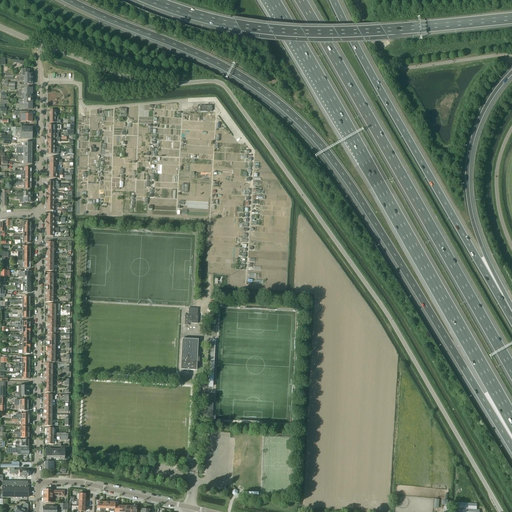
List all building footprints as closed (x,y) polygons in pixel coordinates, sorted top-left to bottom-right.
[(21,69),(21,77),(19,77),(19,79),(32,79),(32,77),(33,74),(29,74),(29,69),(21,69)] [(32,122),(32,115),(29,114),(29,112),(19,112),(19,115),(21,115),(21,122),(32,122)] [(32,139),(32,128),(15,128),(15,136),(21,136),(21,139),(32,139)] [(198,324),(198,315),(185,314),(184,325),(189,326),(189,323),(198,324)] [(195,371),(197,340),(182,339),(180,370),(195,371)] [(29,396),(29,386),(19,386),(19,393),(15,393),(15,396),(29,396)] [(54,400),(55,395),(44,395),(44,403),(52,403),(52,400),(54,400)] [(212,418),(213,396),(206,395),(205,418),(212,418)] [(66,437),(66,434),(54,434),(54,428),(47,428),(47,437),(56,437),(66,437)] [(53,445),(54,439),(56,439),(56,437),(47,437),(46,445),(53,445)] [(64,460),(64,449),(59,448),(59,450),(55,450),(51,450),(51,448),(46,448),(46,449),(47,449),(46,459),(46,460),(47,460),(50,460),(50,459),(55,459),(59,459),(59,460),(64,460)] [(28,473),(28,470),(14,470),(14,468),(10,468),(10,470),(8,470),(8,472),(10,472),(10,474),(19,474),(19,477),(28,477),(28,476),(28,475),(28,474),(28,473)] [(28,497),(28,488),(28,481),(2,481),(2,497),(28,497)] [(52,503),(52,496),(64,496),(64,491),(52,491),(43,491),(43,503),(52,503)] [(477,510),(477,504),(457,502),(456,511),(479,511),(479,510),(477,510)] [(27,511),(28,505),(24,503),(21,508),(18,506),(15,511),(27,511),(28,511),(27,511)] [(118,511),(119,506),(115,506),(115,503),(109,503),(109,509),(109,511),(114,511),(118,511)]
